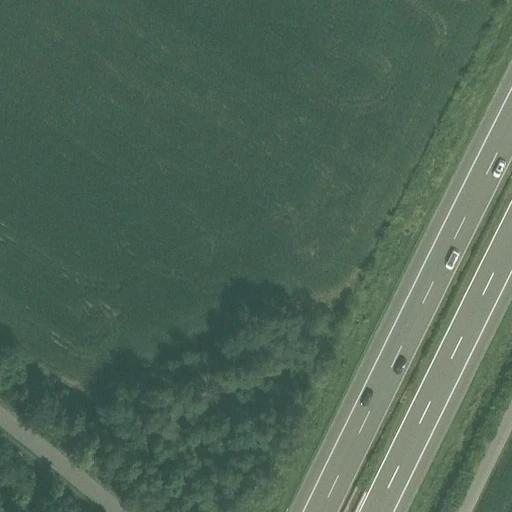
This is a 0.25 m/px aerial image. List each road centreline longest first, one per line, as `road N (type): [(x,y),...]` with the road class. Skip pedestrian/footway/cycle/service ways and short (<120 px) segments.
road 1 (motorway): [(511,102),(303,511)]
road 2 (motorway): [(380,511),(511,253)]
road 3 (unclassified): [(146,511),(0,397)]
